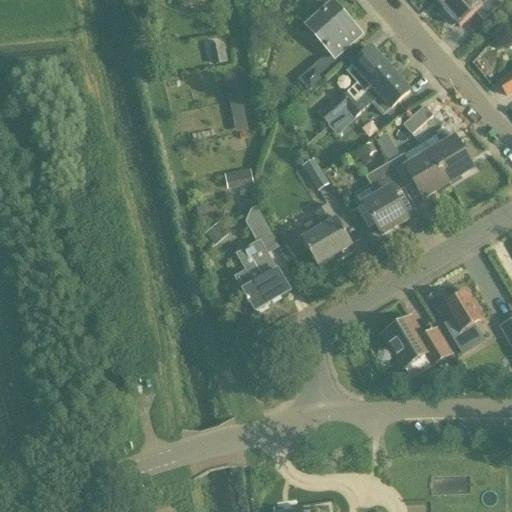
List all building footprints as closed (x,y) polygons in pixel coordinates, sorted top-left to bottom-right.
[(432,0),(442,10),(453,0),(432,0)] [(482,9),(474,0),(453,0),(442,10),(459,30),(475,16),(483,9),(482,9)] [(475,16),(483,25),(501,10),(500,9),(492,0),(491,0),(482,9),(483,9),(475,16)] [(335,60),(360,38),(332,7),(307,29),(335,60)] [(293,48),(269,50),(273,98),(297,96),(293,48)] [(347,112),(391,72),(371,51),(346,73),(357,86),(341,100),(339,98),(319,117),(328,128),(347,111),(347,112)] [(321,61),(298,81),(309,94),(332,73),(321,61)] [(355,120),(373,104),(379,99),(391,111),(411,94),(391,72),(347,112),(355,120)] [(511,74),(497,84),(506,99),(511,94),(511,74)] [(243,84),(228,85),(232,132),(247,130),(243,84)] [(424,108),(402,127),(411,137),(433,118),(424,108)] [(443,150),(431,157),(447,185),(472,171),(453,139),(451,140),(446,132),(436,138),(443,150)] [(389,134),(379,139),(388,159),(399,155),(389,134)] [(407,161),(429,150),(426,143),(404,154),(407,161)] [(431,157),(411,168),(404,157),(389,166),(404,191),(414,185),(423,200),(447,185),(431,157)] [(318,194),(329,187),(314,162),(302,169),(318,194)] [(393,198),(404,191),(389,166),(366,179),(378,200),(365,207),(382,236),(407,221),(393,198)] [(237,174),(241,189),(252,187),(249,172),(237,174)] [(352,248),(337,222),(328,207),(315,215),(323,230),(301,242),(317,269),(337,257),(342,261),(355,254),(352,249),(352,248)] [(235,279),(243,293),(254,312),(288,292),(277,273),(267,256),(279,249),(256,209),(251,212),(246,225),(257,244),(236,256),(246,273),(235,279)] [(484,322),(466,293),(442,308),(451,324),(445,327),(453,340),(459,337),(469,354),(484,345),(474,328),(484,322)] [(381,335),(401,372),(423,359),(429,370),(453,357),(438,331),(424,339),(413,318),(381,335)] [(511,320),(501,327),(511,345),(511,320)]
